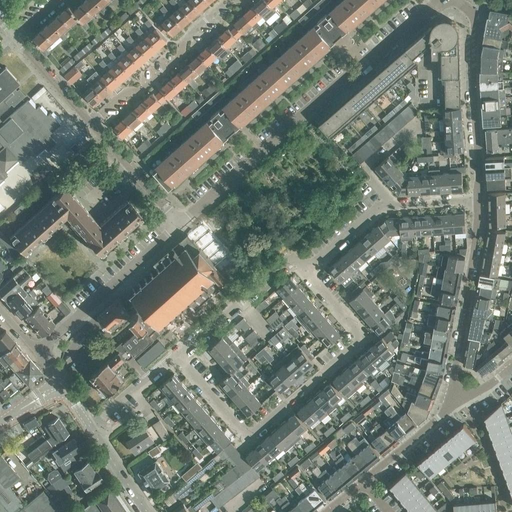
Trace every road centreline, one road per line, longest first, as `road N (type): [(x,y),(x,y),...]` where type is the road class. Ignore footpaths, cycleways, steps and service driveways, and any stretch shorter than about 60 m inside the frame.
road 1 (residential): [(306,272),(362,337),(246,440),(175,357)]
road 2 (residential): [(178,225),(440,0)]
road 3 (residential): [(478,200),(474,18),(456,0)]
road 4 (residential): [(459,401),(453,383),(478,200)]
road 5 (residential): [(91,125),(178,58),(216,10),(245,0)]
road 6 (residential): [(306,272),(374,209),(478,200)]
road 7 (residential): [(38,351),(178,225)]
road 8 (residential): [(175,357),(288,258),(306,272)]
road 9 (residential): [(91,125),(178,225)]
road 10 (residential): [(459,401),(364,482)]
